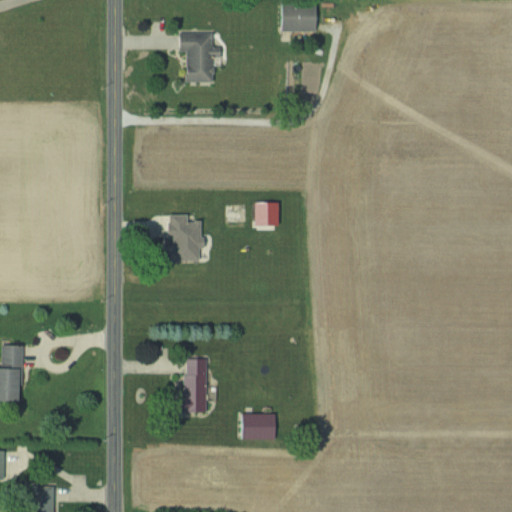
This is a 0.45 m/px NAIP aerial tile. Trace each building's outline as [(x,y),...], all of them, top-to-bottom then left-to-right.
[(314,2),(275,2),(275,31),(314,31),(314,2)] [(206,82),(206,33),(172,33),(172,51),(179,51),(179,82),(206,82)] [(194,216),(162,216),(162,261),(194,261),(194,216)] [(0,399),(15,399),(16,344),(0,344),(0,399)] [(199,411),(199,357),(177,357),(177,411),(199,411)] [(267,438),(267,413),(236,413),(236,438),(267,438)] [(47,511),(48,485),(26,485),(26,493),(16,493),(16,509),(26,509),(25,511),(47,511)]
